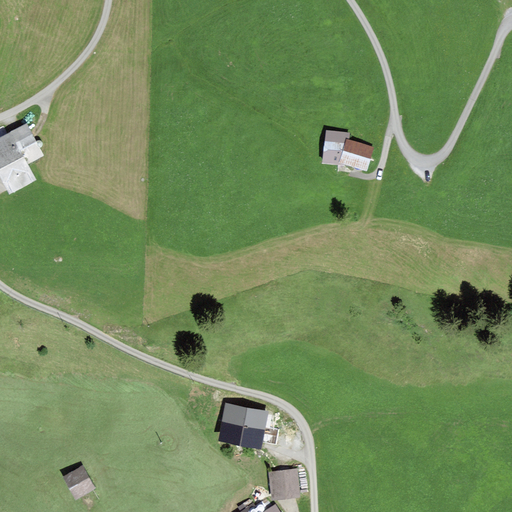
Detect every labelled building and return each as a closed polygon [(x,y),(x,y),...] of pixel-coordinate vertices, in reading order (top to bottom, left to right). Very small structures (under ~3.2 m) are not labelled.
[(0,140),(0,166),(11,188),(32,177),(24,162),(40,154),(26,127),(0,140)] [(343,160),(348,141),(347,141),(349,133),(331,131),(327,162),(344,164),(344,160),(343,160)] [(348,141),(343,160),(344,160),(366,167),(372,147),(349,140),(348,141)] [(231,448),(260,436),(255,424),(248,427),(243,415),(235,418),(231,409),(220,414),(229,436),(226,437),(231,448)] [(81,466),(66,475),(78,496),(93,487),(81,466)] [(272,473),(275,494),(297,492),(295,471),(272,473)]
